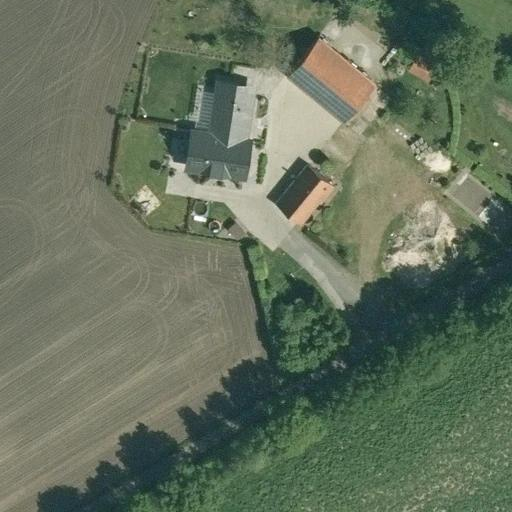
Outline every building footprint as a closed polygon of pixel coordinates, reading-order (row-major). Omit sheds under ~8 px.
[(373,84),(316,38),(288,72),(345,119),(373,84)] [(439,57),(421,48),(414,62),(431,72),(439,57)] [(191,123),(185,164),(249,173),(255,133),(250,132),(258,80),(217,74),(210,126),(191,123)] [(440,194),(389,152),(370,137),(356,154),(375,170),(355,193),(388,220),(410,194),(428,209),(440,194)] [(308,164),(276,203),(299,222),(318,200),(319,201),(333,184),(308,164)] [(511,219),(511,212),(464,175),(450,193),(501,233),(511,219)] [(309,282),(280,258),(265,277),(293,301),(309,282)]
